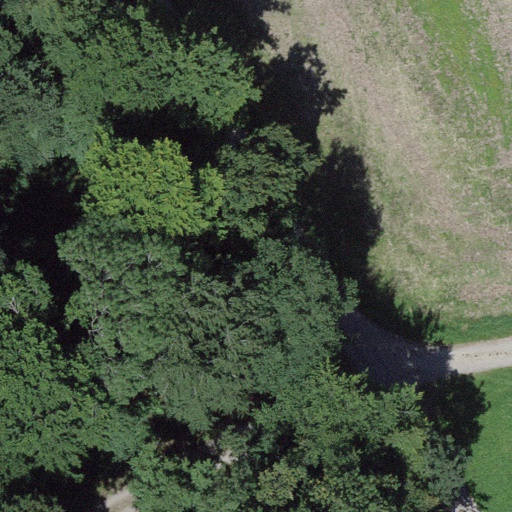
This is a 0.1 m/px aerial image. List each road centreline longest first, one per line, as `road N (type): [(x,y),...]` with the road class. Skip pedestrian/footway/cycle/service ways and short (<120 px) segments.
road 1 (track): [(170,0),(482,511)]
road 2 (track): [(112,511),(405,379)]
